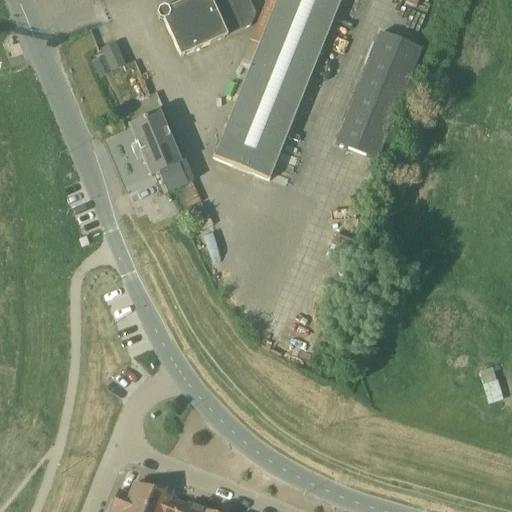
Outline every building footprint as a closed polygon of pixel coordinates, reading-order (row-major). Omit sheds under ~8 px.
[(248,0),(192,0),(161,15),(179,56),(225,35),(249,24),(254,13),(248,0)] [(277,0),(257,49),(213,161),(269,183),(341,0),(277,0)] [(380,35),(335,147),(376,163),(421,52),(380,35)] [(110,75),(125,68),(115,45),(100,51),(110,75)] [(184,163),(164,114),(129,129),(136,144),(130,147),(137,163),(143,160),(150,178),(184,163)] [(180,208),(198,203),(194,188),(176,194),(180,208)] [(143,511),(151,493),(134,486),(129,497),(119,493),(111,511),(143,511)] [(174,511),(178,503),(151,493),(143,511),(174,511)] [(199,511),(178,503),(174,511),(199,511)]
